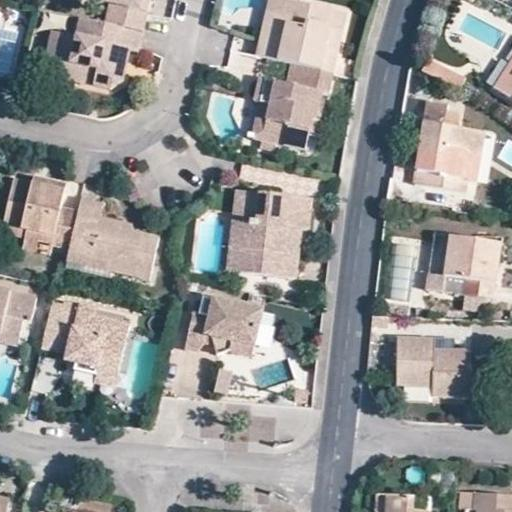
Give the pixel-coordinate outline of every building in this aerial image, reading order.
[(135,11),(138,0),(99,0),(99,3),(109,7),(105,24),(139,33),(143,13),(135,11)] [(146,0),(138,0),(135,11),(143,13),(146,0)] [(267,0),(254,57),(261,59),(265,41),(277,44),(287,0),(267,0)] [(334,11),(288,0),(287,0),(277,44),(265,41),(261,59),(288,65),(332,76),(342,31),(330,27),(334,11)] [(346,14),(334,11),(330,27),(342,31),(346,14)] [(105,24),(75,17),(71,36),(56,33),(50,61),(93,72),(88,89),(106,93),(119,86),(122,75),(113,73),(116,60),(125,62),(127,51),(134,52),(139,33),(105,24)] [(50,61),(56,33),(47,31),(38,67),(46,79),(88,89),(93,72),(50,61)] [(511,60),(511,51),(489,86),(500,93),(510,76),(505,72),(511,60)] [(122,75),(125,62),(116,60),(113,73),(122,75)] [(511,60),(505,72),(510,76),(500,93),(511,101),(511,60)] [(327,97),(332,76),(288,65),(284,84),(257,79),(251,104),(258,105),(269,108),(260,143),(259,149),(273,153),(276,140),(304,146),(308,131),(311,117),(316,118),(321,96),(327,97)] [(269,108),(258,105),(250,140),(260,143),(269,108)] [(448,108),(425,105),(413,185),(467,195),(469,181),(462,180),(466,157),(474,158),(481,159),(485,135),(458,130),(459,116),(447,113),(448,108)] [(321,119),(316,118),(311,117),(308,131),(318,134),(321,119)] [(469,181),(474,158),(466,157),(462,180),(469,181)] [(261,181),(262,173),(237,171),(229,253),(240,254),(245,204),(242,203),(245,178),(261,181)] [(312,178),(262,173),(261,181),(245,178),(242,203),(245,204),(240,254),(296,259),(300,220),(291,219),(292,209),(301,210),(309,210),(312,178)] [(43,183),(44,177),(33,175),(32,180),(43,183)] [(43,183),(32,180),(12,176),(2,224),(53,236),(51,243),(69,248),(78,210),(61,205),(65,181),(44,177),(43,183)] [(104,203),(81,198),(78,210),(69,248),(68,251),(110,261),(108,270),(151,280),(161,236),(133,230),(120,227),(123,219),(102,214),(104,203)] [(300,220),(301,210),(292,209),(291,219),(300,220)] [(134,222),(123,219),(120,227),(133,230),(134,222)] [(49,253),(51,243),(53,236),(2,224),(0,230),(0,231),(21,237),(20,247),(49,253)] [(444,277),(463,280),(461,295),(493,300),(495,285),(498,265),(492,264),(495,246),(450,239),(444,277)] [(501,246),(495,246),(492,264),(498,265),(501,246)] [(110,261),(68,251),(66,260),(108,270),(110,261)] [(35,296),(0,288),(0,324),(1,325),(0,329),(0,339),(16,343),(17,337),(22,320),(29,322),(35,296)] [(198,351),(204,342),(206,332),(214,334),(215,344),(216,345),(218,354),(230,353),(233,342),(254,347),(263,311),(203,297),(199,313),(192,312),(185,348),(198,351)] [(65,299),(64,304),(62,310),(77,313),(80,302),(65,299)] [(64,304),(51,301),(50,307),(62,310),(64,304)] [(77,313),(62,310),(50,307),(40,348),(78,356),(74,369),(73,374),(94,380),(96,373),(116,378),(129,321),(96,313),(98,307),(80,302),(77,313)] [(22,320),(17,337),(25,339),(29,322),(22,320)] [(206,332),(204,342),(215,344),(214,334),(206,332)] [(470,352),(451,351),(451,357),(433,356),(432,350),(433,340),(397,340),(397,388),(432,390),(431,400),(450,400),(485,401),(486,362),(470,361),(470,352)] [(233,342),(230,353),(252,358),(254,347),(233,342)] [(40,348),(39,355),(64,361),(63,365),(74,369),(78,356),(40,348)] [(220,370),(214,395),(227,398),(234,373),(220,370)] [(96,373),(94,380),(93,388),(113,392),(116,378),(96,373)] [(508,511),(509,498),(458,495),(457,511),(467,511),(508,511)] [(412,511),(414,499),(381,496),(379,511),(412,511)]
